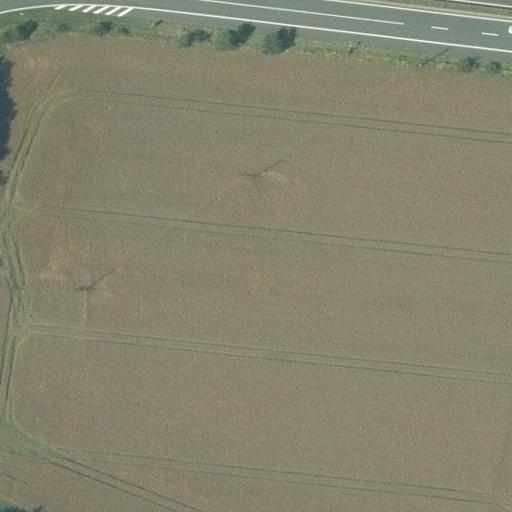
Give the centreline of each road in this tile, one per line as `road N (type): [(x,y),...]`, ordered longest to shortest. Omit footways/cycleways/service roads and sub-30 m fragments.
road 1 (motorway): [(155,0),(373,22)]
road 2 (trunk): [(195,0),(373,22)]
road 3 (trunk): [(373,22),(511,36)]
